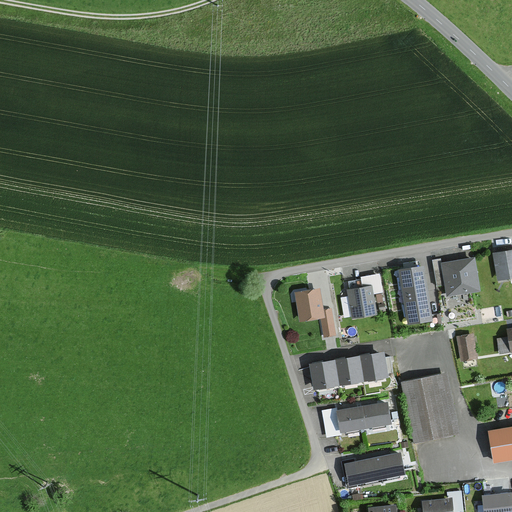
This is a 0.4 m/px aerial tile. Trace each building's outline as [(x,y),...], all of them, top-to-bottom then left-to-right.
[(511,247),(494,251),(499,276),(511,273),(511,247)] [(442,255),(434,256),(435,266),(443,265),(442,255)] [(473,255),(443,260),(448,293),(479,287),(473,255)] [(422,262),(400,266),(409,319),(431,315),(422,262)] [(371,284),(348,288),(353,314),(375,310),(371,284)] [(319,287),(296,290),(300,317),(324,313),(319,287)] [(459,331),(460,356),(477,355),(476,330),(459,331)] [(383,349),(311,360),(315,385),(387,373),(383,349)] [(404,381),(415,436),(456,429),(445,373),(404,381)] [(387,399),(338,408),(341,428),(390,419),(387,399)] [(511,424),(491,428),(497,462),(511,459),(511,424)] [(404,469),(400,449),(356,459),(361,479),(404,469)] [(511,511),(511,506),(510,491),(484,494),(485,511),(511,511)] [(451,511),(450,497),(424,500),(425,511),(451,511)] [(395,511),(395,503),(370,506),(370,511),(395,511)]
